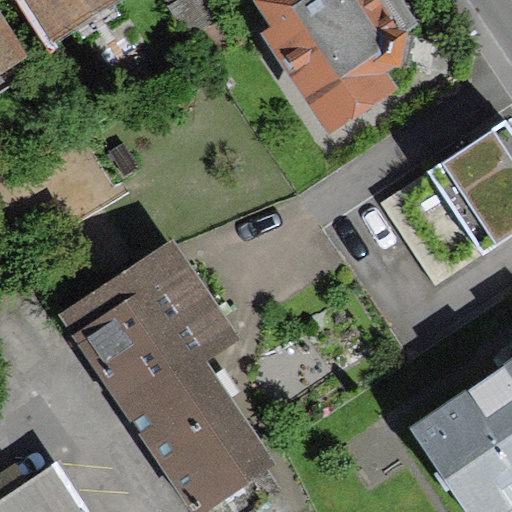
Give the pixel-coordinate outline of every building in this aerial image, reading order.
[(18,0),(50,49),(125,0),(18,0)] [(162,0),(188,39),(229,13),(220,0),(162,0)] [(404,41),(419,31),(397,0),(245,0),(269,34),(260,40),(330,143),(398,97),(387,80),(402,70),(404,41)] [(0,77),(27,61),(0,18),(0,77)] [(406,180),(466,276),(511,247),(511,117),(511,115),(406,180)] [(204,367),(237,344),(170,245),(60,320),(128,419),(204,367)] [(457,511),(511,511),(511,362),(405,435),(457,511)] [(204,367),(128,419),(191,511),(272,511),(268,505),(280,496),(265,475),(274,469),(204,367)] [(0,476),(0,511),(110,511),(80,466),(68,474),(59,460),(24,483),(14,468),(0,476)]
